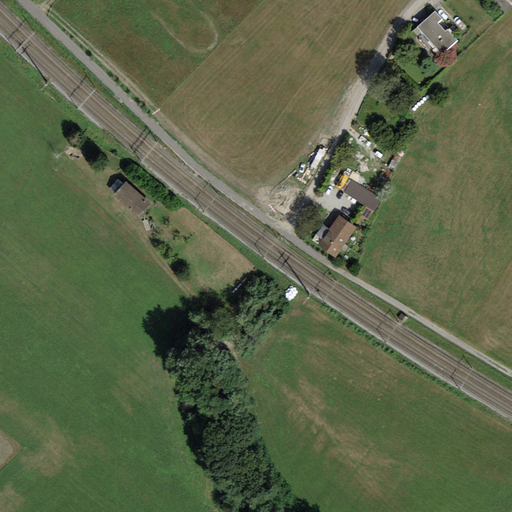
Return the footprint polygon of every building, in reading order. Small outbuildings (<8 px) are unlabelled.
[(511,0),(493,0),(504,13),(511,5),(511,0)] [(434,10),(417,26),(441,53),(457,39),(447,28),(445,30),(437,21),(441,18),(434,10)] [(351,180),(344,191),(365,205),(374,210),(381,198),(351,180)] [(128,184),(118,195),(140,217),(150,206),(128,184)] [(368,219),(374,210),(365,205),(359,214),(368,219)] [(317,244),(336,257),(357,226),(338,213),(317,244)]
